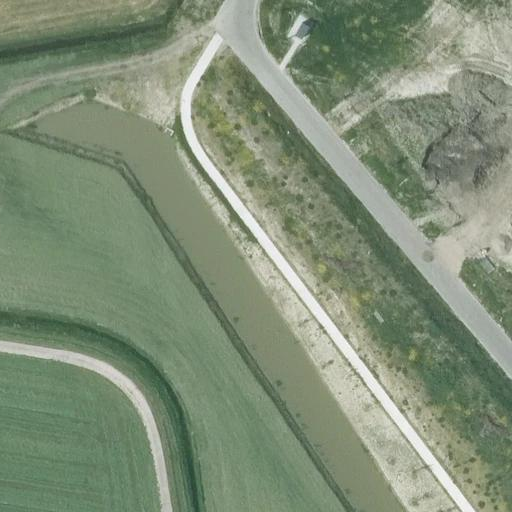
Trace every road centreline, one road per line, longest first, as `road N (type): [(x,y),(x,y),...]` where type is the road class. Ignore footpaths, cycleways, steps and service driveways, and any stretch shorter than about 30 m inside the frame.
road 1 (unclassified): [(239,0),(225,23),(511,363)]
road 2 (unclassified): [(164,511),(154,441),(126,385),(80,360),(0,345)]
